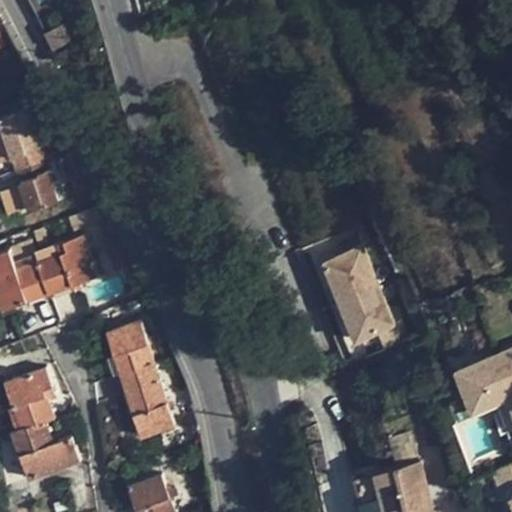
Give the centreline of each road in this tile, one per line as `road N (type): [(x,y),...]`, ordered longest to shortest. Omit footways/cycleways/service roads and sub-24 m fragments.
road 1 (residential): [(230,511),(212,394),(187,329),(10,0)]
road 2 (tertiary): [(106,0),(133,92),(250,353),(275,511)]
road 3 (residential): [(103,511),(67,344)]
